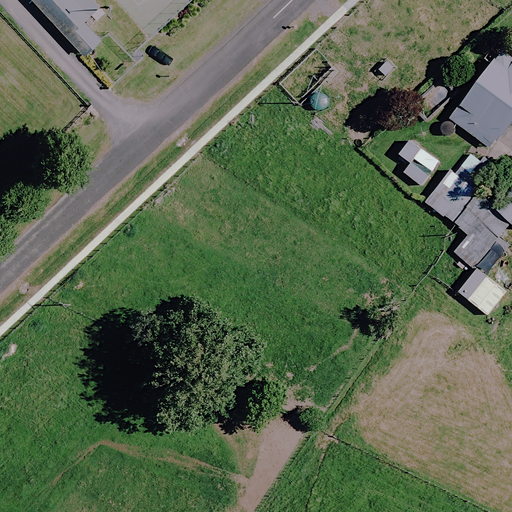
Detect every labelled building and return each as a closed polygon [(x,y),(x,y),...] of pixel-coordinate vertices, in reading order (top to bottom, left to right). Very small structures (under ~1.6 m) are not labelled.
[(31,0),(73,43),(90,27),(75,12),(86,0),(31,0)] [(511,127),(511,62),(501,54),(492,64),(450,118),(492,152),(511,127)] [(456,93),(442,80),(409,115),(422,128),(456,93)] [(441,163),(410,141),(400,156),(412,164),(405,174),(423,188),(441,163)] [(457,254),(478,271),(511,228),(511,182),(470,149),(427,204),(470,238),(457,254)]
